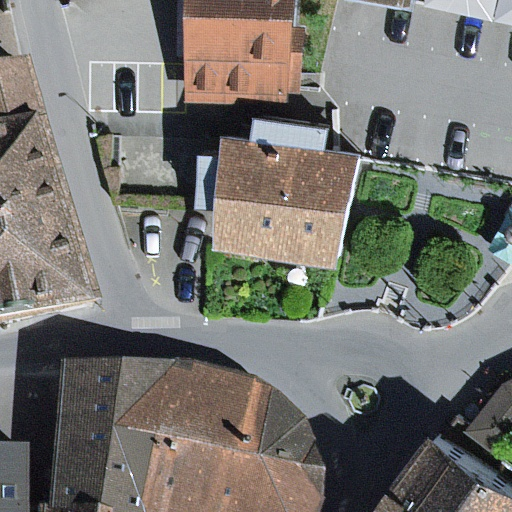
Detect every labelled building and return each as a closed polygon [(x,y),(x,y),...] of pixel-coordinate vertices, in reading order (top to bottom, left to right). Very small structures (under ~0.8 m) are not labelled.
[(181,0),(182,99),(298,102),(299,44),(285,44),(287,0),(181,0)] [(511,0),(430,0),(511,16),(511,0)] [(0,25),(0,117),(26,112),(0,25)] [(341,257),(355,147),(320,142),(323,121),(249,111),(245,133),(230,131),(217,242),(341,257)] [(0,317),(85,302),(26,112),(0,117),(0,317)] [(511,201),(486,249),(511,262),(511,201)] [(29,505),(27,511),(129,511),(159,369),(49,365),(37,506),(29,505)] [(187,369),(159,369),(129,511),(303,511),(306,502),(308,471),(292,421),(250,385),(187,369)] [(481,401),(466,427),(511,458),(511,374),(501,382),(481,401)] [(511,483),(423,428),(361,511),(501,511),(511,496),(511,483)] [(20,443),(0,443),(0,511),(27,511),(29,505),(19,505),(20,443)]
